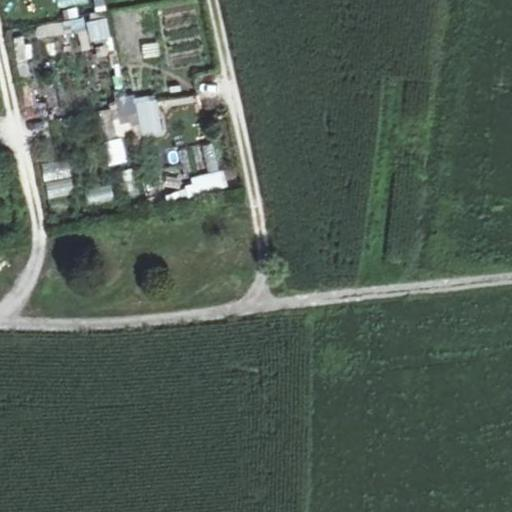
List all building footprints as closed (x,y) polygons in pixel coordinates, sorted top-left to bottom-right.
[(106,16),(86,20),(90,41),(110,36),(106,16)] [(46,30),(51,50),(63,47),(58,27),(46,30)] [(122,71),(122,120),(136,120),(136,136),(157,136),(157,72),(122,71)] [(120,141),(105,143),(107,161),(122,160),(120,141)] [(183,148),(189,175),(218,169),(212,142),(183,148)] [(69,179),(69,160),(43,160),(42,179),(69,179)] [(191,194),(224,187),(221,175),(189,182),(191,194)] [(408,178),(396,245),(406,247),(418,179),(408,178)] [(83,188),(85,203),(113,200),(111,184),(83,188)]
